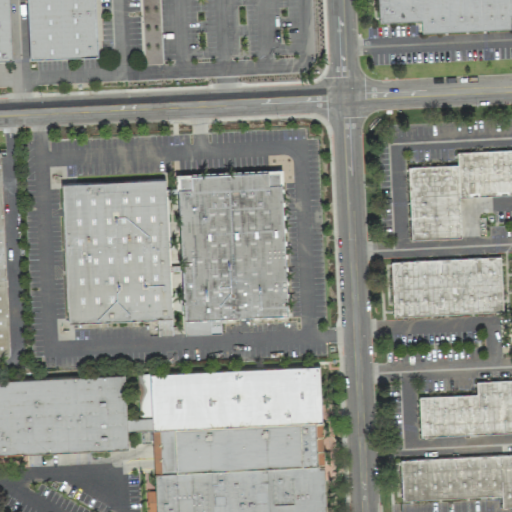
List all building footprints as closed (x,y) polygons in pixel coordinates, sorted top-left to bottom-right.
[(0,0),(0,60),(10,60),(7,0),(0,0)] [(26,0),(28,58),(97,56),(94,0),(26,0)] [(511,0),(376,0),(378,22),(420,20),(421,32),(510,29),(509,16),(511,15),(511,0)] [(410,239),(460,237),(458,195),(511,193),(511,148),(456,151),(457,164),(407,166),(410,239)] [(0,355),(8,355),(0,151),(0,355)] [(176,175),(184,335),(221,333),(220,317),(287,314),(280,169),(176,175)] [(61,182),(66,323),(171,319),(166,178),(61,182)] [(392,315),(502,311),(500,257),(390,260),(392,315)] [(324,511),(319,366),(137,372),(138,417),(126,418),(124,375),(0,379),(0,451),(127,447),(126,430),(151,429),(154,491),(145,491),(146,511),(155,511),(324,511)] [(419,435),(511,432),(511,378),(475,380),(476,394),(418,396),(419,435)] [(511,506),(511,453),(399,458),(401,499),(501,495),(501,507),(511,506)]
